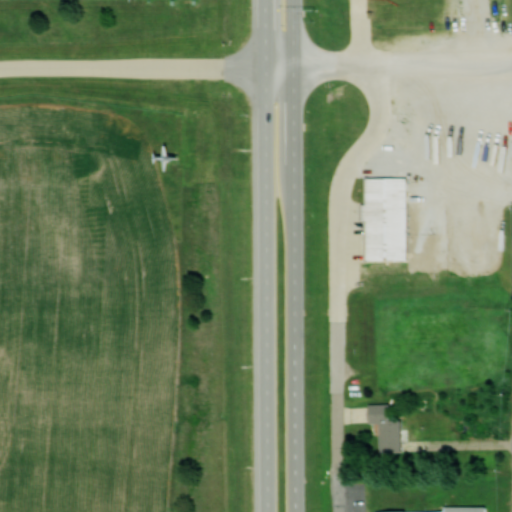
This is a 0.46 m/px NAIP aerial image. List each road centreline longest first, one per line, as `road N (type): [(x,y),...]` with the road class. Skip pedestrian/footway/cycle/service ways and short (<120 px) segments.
road 1 (trunk): [(265,0),(267,511)]
road 2 (trunk): [(295,511),(296,0)]
road 3 (residential): [(333,467),(333,194),(338,169),(378,107),(356,64)]
road 4 (residential): [(0,66),(296,65)]
road 5 (residential): [(296,65),(511,59)]
